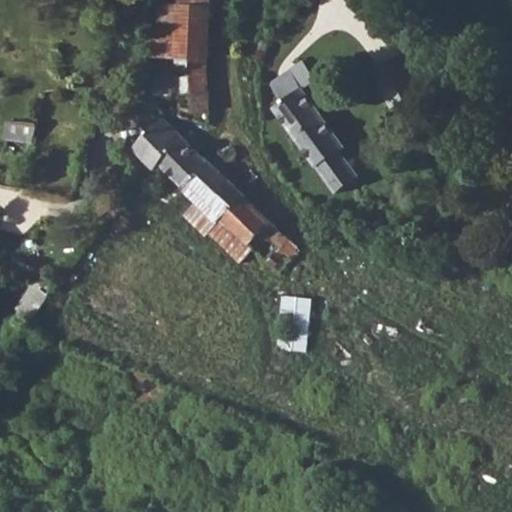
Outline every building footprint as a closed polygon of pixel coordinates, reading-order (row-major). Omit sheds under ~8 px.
[(220,99),(222,41),(197,40),(193,40),(192,97),(220,99)] [(396,108),(431,90),(410,50),(375,69),(396,108)] [(326,72),(312,53),(278,80),(289,94),(284,99),(350,183),(371,167),(350,142),(355,137),(314,81),(326,72)] [(305,251),(173,102),(171,105),(144,133),(165,157),(172,152),(197,182),(194,184),(232,225),(235,222),(283,274),(305,251)] [(2,124),(45,129),(46,115),(5,108),(2,124)] [(282,348),(312,351),(316,296),(286,294),(282,348)]
